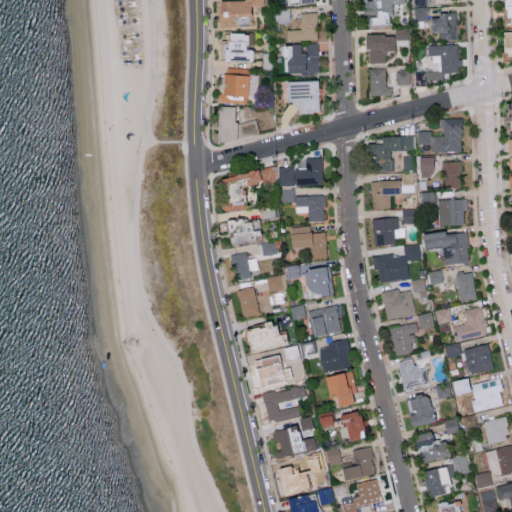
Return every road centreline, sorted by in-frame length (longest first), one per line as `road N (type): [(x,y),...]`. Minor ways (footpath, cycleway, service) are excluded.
road 1 (residential): [(266,511),(207,257),(196,115),(199,0)]
road 2 (residential): [(411,511),(349,240),(340,0)]
road 3 (residential): [(511,336),(486,180),(481,0)]
road 4 (residential): [(199,169),(511,80)]
